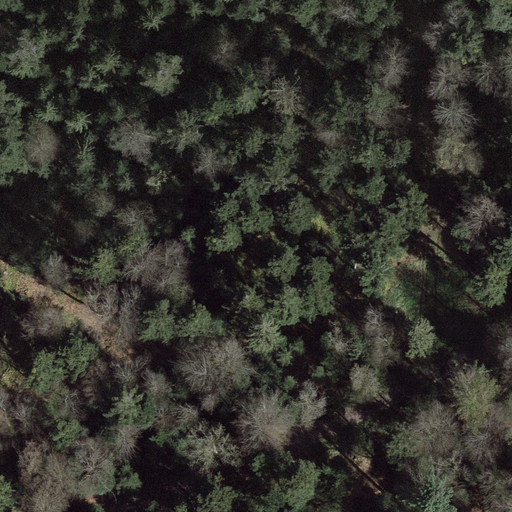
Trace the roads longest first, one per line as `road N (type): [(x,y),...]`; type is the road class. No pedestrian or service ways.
road 1 (track): [(511,339),(415,360),(355,411),(224,479),(102,511)]
road 2 (track): [(501,210),(433,157),(418,58),(391,0)]
road 3 (track): [(511,195),(469,257),(449,352)]
